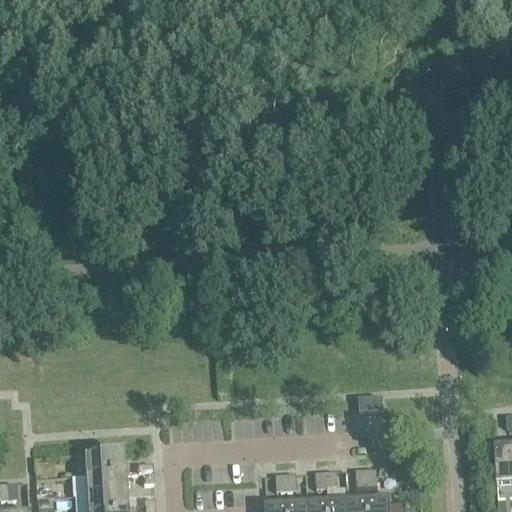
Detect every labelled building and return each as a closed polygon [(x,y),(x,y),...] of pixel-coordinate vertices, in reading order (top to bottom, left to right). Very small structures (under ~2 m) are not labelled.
[(358,403),(359,417),(383,415),(382,402),(358,403)] [(511,450),(495,452),(495,450),(493,450),(496,488),(497,488),(497,486),(511,485),(511,450)] [(83,461),(84,480),(123,477),(122,457),(83,459),(83,461)] [(137,477),(142,477),(142,476),(152,476),(152,468),(137,468),(137,477)] [(356,492),(357,504),(367,503),(365,474),(355,475),(356,492)] [(375,474),(365,474),(367,503),(377,503),(375,474)] [(142,476),(142,477),(143,488),(153,488),(152,476),(142,476)] [(335,476),(325,477),(326,493),(336,493),(335,476)] [(84,480),(85,499),(124,497),(123,477),(84,480)] [(326,493),(325,477),(315,478),(316,494),(326,493)] [(286,496),(285,479),(275,480),(276,496),(286,496)] [(295,479),(285,479),(286,496),(296,495),(295,479)] [(15,488),(5,488),(6,505),(16,504),(15,488)] [(49,492),(35,493),(36,502),(49,501),(49,492)] [(85,499),(86,511),(125,511),(124,497),(85,499)] [(377,503),(367,503),(367,511),(388,511),(388,506),(388,501),(386,501),(386,502),(377,503)] [(144,503),(144,511),(154,511),(154,503),(144,503)] [(357,504),(347,505),(347,511),(367,511),(367,503),(357,504)]
